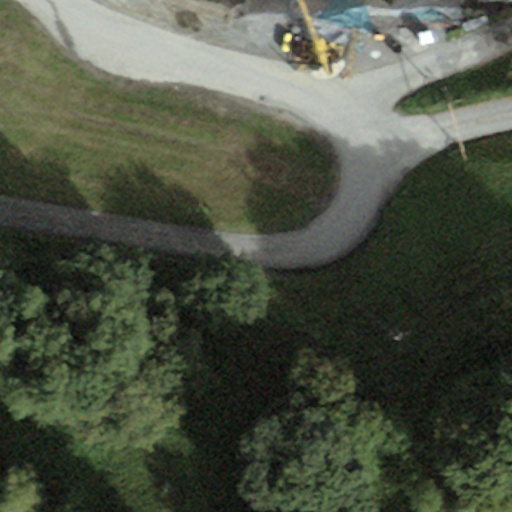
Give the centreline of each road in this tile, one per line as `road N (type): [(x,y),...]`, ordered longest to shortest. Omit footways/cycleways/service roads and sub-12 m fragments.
road 1 (unclassified): [(0,222),(191,253),(295,254),(361,191),(378,154)]
road 2 (unclassified): [(378,154),(359,115),(114,41),(51,0)]
road 3 (track): [(359,115),(511,33)]
road 4 (unclassified): [(378,154),(511,104)]
